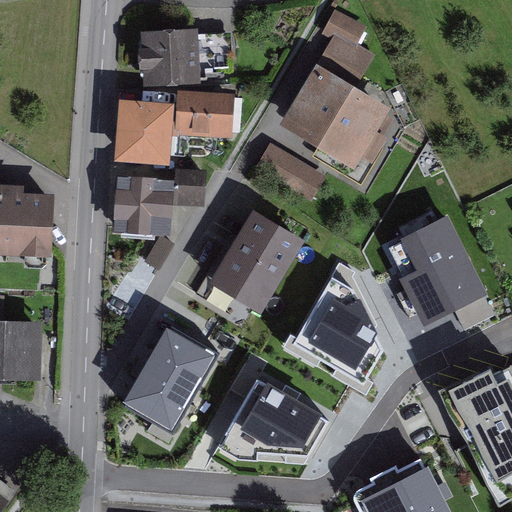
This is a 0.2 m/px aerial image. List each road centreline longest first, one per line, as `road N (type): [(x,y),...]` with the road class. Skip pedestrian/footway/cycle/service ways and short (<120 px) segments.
road 1 (residential): [(80,478),(316,492),(402,381),(508,329)]
road 2 (tertiary): [(107,0),(86,362)]
road 3 (residential): [(86,362),(114,355),(222,182)]
